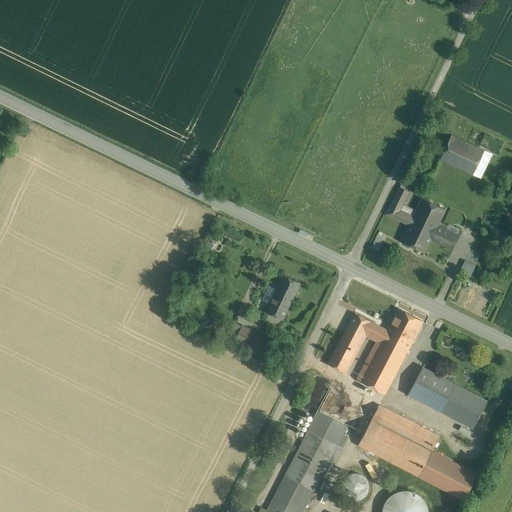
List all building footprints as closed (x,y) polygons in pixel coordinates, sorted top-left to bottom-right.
[(491,154),(451,134),(440,159),(480,178),(491,154)] [(400,187),(409,191),(414,180),(405,176),(400,187)] [(400,187),(386,214),(409,225),(413,216),(400,209),(409,191),(400,187)] [(445,209),(422,198),(414,213),(438,225),(445,209)] [(438,225),(414,213),(413,216),(409,225),(401,241),(425,252),(431,240),(451,249),(458,235),(446,229),(438,225)] [(446,229),(458,235),(460,229),(449,223),(446,229)] [(372,247),(379,249),(384,236),(377,233),(372,247)] [(380,248),(390,252),(394,243),(384,238),(380,248)] [(269,304),(265,311),(283,319),(300,283),(283,275),(276,289),(269,304)] [(269,304),(276,289),(270,286),(263,301),(269,304)] [(423,321),(398,308),(387,329),(383,328),(380,334),(408,349),(423,321)] [(383,328),(355,313),(349,324),(377,339),(380,334),(383,328)] [(377,339),(349,324),(328,364),(346,373),(366,336),(376,341),(377,339)] [(273,340),(242,325),(233,343),(264,358),(273,340)] [(408,349),(380,334),(377,339),(376,341),(356,379),(385,394),(408,349)] [(455,384),(423,367),(409,394),(441,411),(455,384)] [(486,400),(455,384),(441,411),(472,427),(486,400)] [(440,436),(379,404),(358,445),(419,476),(432,450),(440,436)] [(318,412),(265,511),(301,511),(329,460),(334,463),(342,447),(337,445),(347,427),(318,412)] [(477,474),(432,450),(419,476),(463,499),(477,474)] [(351,476),(360,497),(371,493),(363,472),(351,476)] [(408,490),(399,491),(391,495),(385,502),(382,510),(382,511),(427,511),(427,507),(423,499),(417,493),(408,490)]
